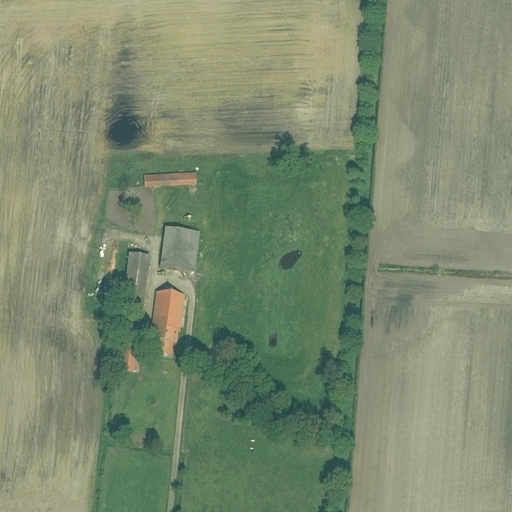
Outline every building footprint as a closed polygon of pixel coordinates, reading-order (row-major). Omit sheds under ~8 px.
[(143,177),(143,188),(195,187),(195,176),(143,177)] [(164,232),(159,270),(194,275),(199,237),(164,232)] [(127,257),(119,310),(142,313),(150,261),(127,257)] [(158,334),(155,358),(171,360),(174,336),(177,337),(182,298),(155,295),(150,333),(158,334)] [(119,372),(134,374),(138,335),(122,333),(119,372)]
